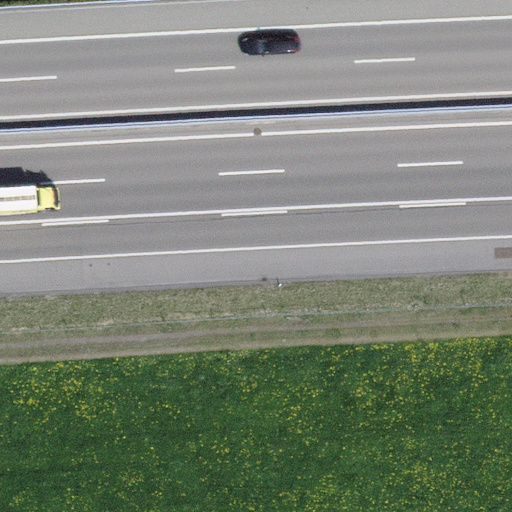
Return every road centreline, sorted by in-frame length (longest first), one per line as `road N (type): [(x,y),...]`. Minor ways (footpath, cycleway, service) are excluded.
road 1 (track): [(0,364),(511,324)]
road 2 (motorway): [(0,188),(511,163)]
road 3 (motorway): [(511,54),(0,79)]
